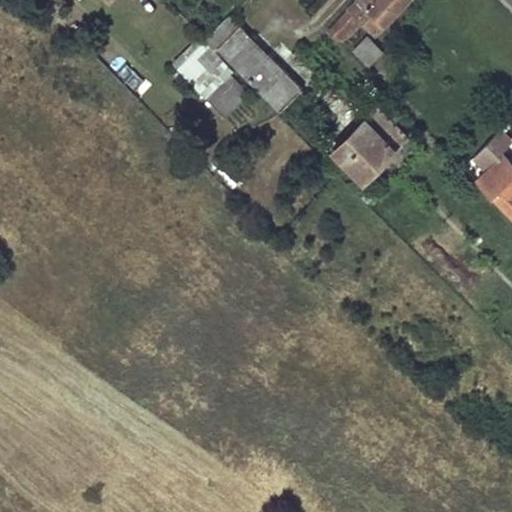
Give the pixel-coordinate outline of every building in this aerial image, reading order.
[(356,0),(328,30),(337,40),(361,17),(377,32),(406,0),(356,0)] [(230,16),(205,40),(217,52),(219,50),(280,111),(302,89),(230,16)] [(369,35),(354,49),(369,65),(384,50),(369,35)] [(205,40),(177,68),(206,97),(226,78),(235,69),(217,52),(205,40)] [(125,59),(115,68),(134,89),(144,80),(125,59)] [(226,78),(206,97),(226,117),(245,98),(226,78)] [(379,106),(334,150),(364,179),(408,136),(379,106)] [(511,125),(508,121),(500,129),(511,140),(511,138),(511,125)] [(500,129),(474,157),(480,164),(487,170),(477,180),(511,213),(511,163),(500,151),(511,140),(500,129)] [(474,157),(463,169),(469,175),(480,164),(474,157)]
